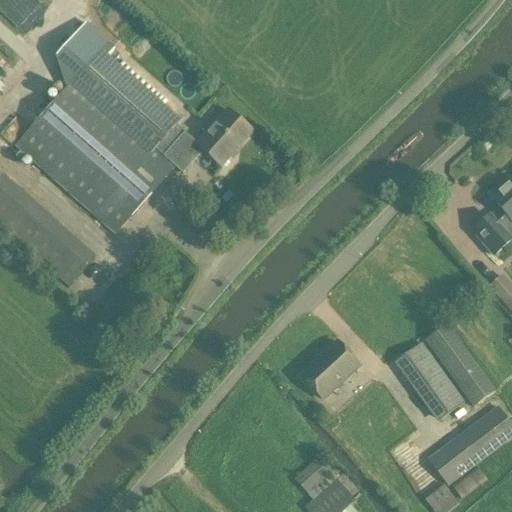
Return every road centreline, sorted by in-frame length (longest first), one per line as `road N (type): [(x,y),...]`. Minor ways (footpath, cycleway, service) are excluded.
road 1 (unclassified): [(34,511),(200,308),(503,0)]
road 2 (unclassified): [(123,511),(308,297),(511,95)]
road 3 (track): [(119,262),(0,157)]
